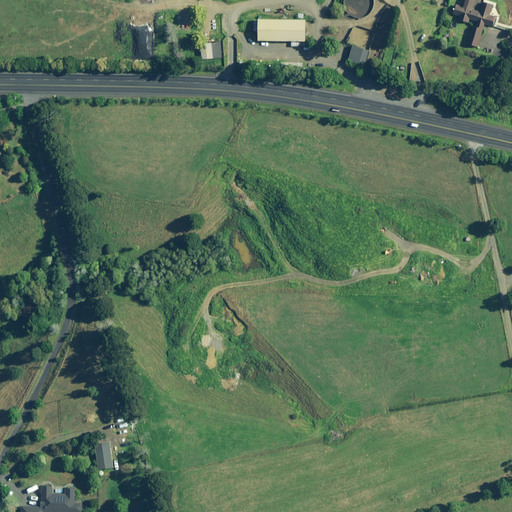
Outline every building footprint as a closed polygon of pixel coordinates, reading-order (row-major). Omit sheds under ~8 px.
[(494,11),(496,5),(482,1),(480,9),(476,8),(478,0),(466,0),(464,7),(456,4),(453,14),(460,16),(459,19),(473,24),(467,43),(478,47),(485,26),(492,28),(497,12),(494,11)] [(306,41),(307,20),(260,19),(259,40),(306,41)] [(222,41),(201,43),(203,59),(223,58),(222,41)] [(370,50),(354,45),(349,60),(365,65),(370,50)] [(114,468),(111,439),(95,441),(99,470),(114,468)] [(53,486),(42,486),(42,500),(40,500),(40,507),(22,506),(21,511),(82,511),(83,502),(76,502),(76,488),(67,488),(67,494),(53,494),(53,486)]
